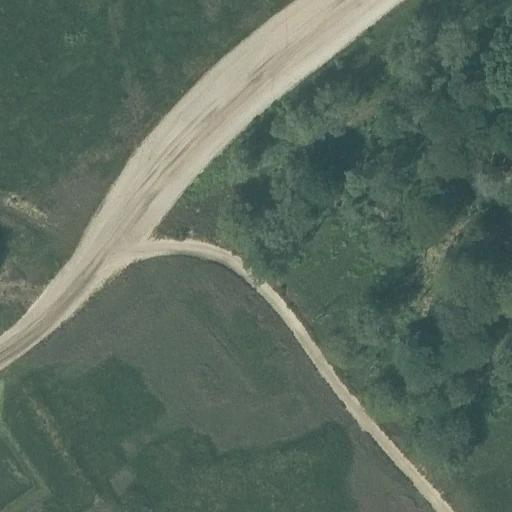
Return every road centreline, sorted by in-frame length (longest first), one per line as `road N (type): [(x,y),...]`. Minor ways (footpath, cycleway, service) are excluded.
road 1 (track): [(379,0),(189,136),(113,255),(0,359)]
road 2 (track): [(443,511),(256,280),(220,253),(179,245),(113,255)]
